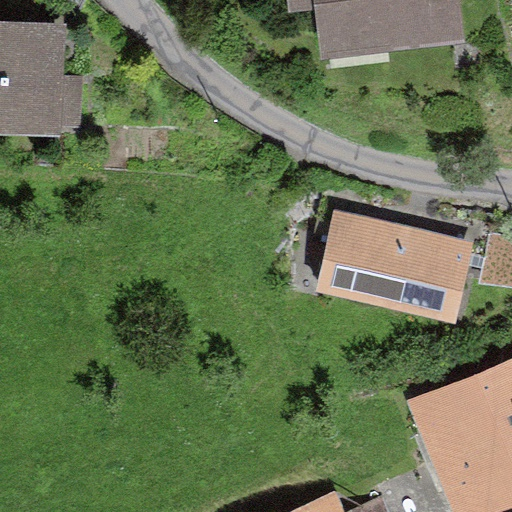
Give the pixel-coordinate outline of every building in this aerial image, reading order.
[(287,0),(289,7),(315,4),(320,50),(464,34),(460,0),(287,0)] [(63,37),(0,33),(0,142),(58,146),(63,37)] [(452,334),(474,248),(342,215),(321,300),(452,334)] [(511,511),(511,368),(413,408),(454,511),(511,511)] [(349,511),(341,492),(291,511),(349,511)]
